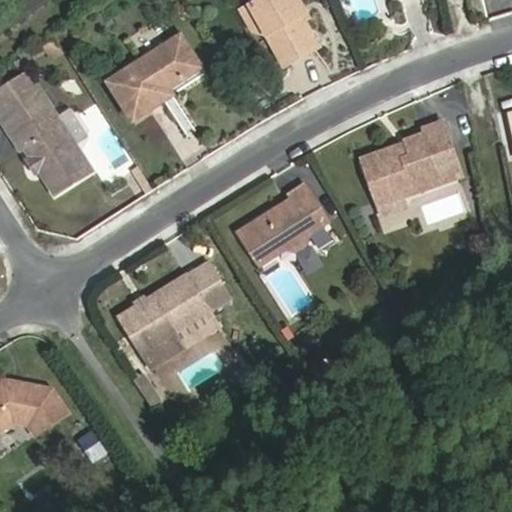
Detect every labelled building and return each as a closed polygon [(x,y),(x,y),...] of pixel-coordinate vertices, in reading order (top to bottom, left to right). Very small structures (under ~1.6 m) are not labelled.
[(295,12),(301,7),(296,0),(256,0),(240,8),(251,29),(267,36),(282,62),(313,46),(299,22),(295,12)] [(307,19),(301,7),(295,12),(299,22),(307,19)] [(136,114),(168,95),(163,85),(172,81),(200,64),(180,31),(111,75),(136,114)] [(33,72),(0,93),(0,110),(5,118),(45,91),(33,72)] [(163,85),(168,95),(176,90),(172,81),(163,85)] [(45,91),(5,118),(14,131),(54,104),(45,91)] [(94,165),(54,104),(14,131),(25,148),(29,145),(37,157),(43,166),(58,188),(94,165)] [(393,142),(359,154),(378,205),(397,198),(393,185),(404,181),(451,164),(444,143),(434,116),(417,122),(420,129),(401,135),(406,146),(400,148),(393,142)] [(401,135),(358,150),(359,154),(393,142),(400,148),(406,146),(401,135)] [(32,160),(39,169),(43,166),(37,157),(32,160)] [(311,215),(316,212),(308,197),(301,185),(288,194),(293,201),(286,206),(277,208),(274,204),(235,228),(248,250),(257,244),(264,257),(283,245),(295,248),(307,241),(307,230),(317,225),(311,215)] [(288,194),(274,204),(277,208),(286,206),(293,201),(288,194)] [(458,195),(422,205),(428,225),(464,214),(458,195)] [(323,221),(316,212),(311,215),(317,225),(323,221)] [(489,233),(472,236),(475,253),(492,250),(489,233)] [(255,263),(264,257),(257,244),(248,250),(255,263)] [(211,254),(187,269),(202,294),(226,280),(211,254)] [(144,347),(153,362),(184,343),(175,328),(210,307),(233,293),(226,280),(202,294),(187,269),(121,310),(143,347),(144,347)] [(184,343),(219,323),(210,307),(175,328),(184,343)] [(146,374),(135,382),(156,409),(166,401),(146,374)] [(0,378),(0,422),(14,414),(35,418),(43,427),(70,406),(53,382),(6,375),(0,378)] [(94,432),(80,442),(97,465),(111,455),(94,432)]
